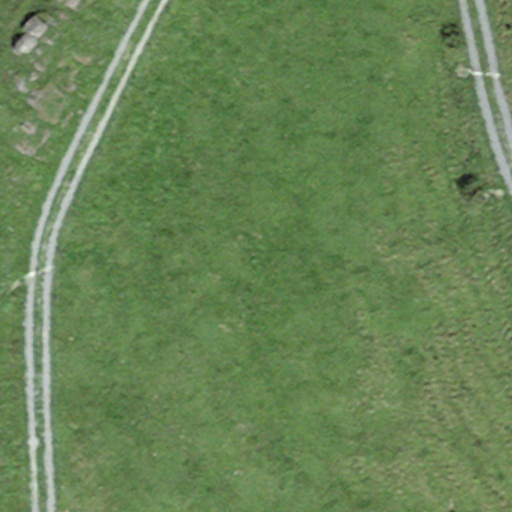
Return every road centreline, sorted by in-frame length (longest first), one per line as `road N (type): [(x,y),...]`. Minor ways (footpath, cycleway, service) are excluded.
road 1 (track): [(37,511),(35,234),(170,0)]
road 2 (track): [(457,0),(511,190)]
